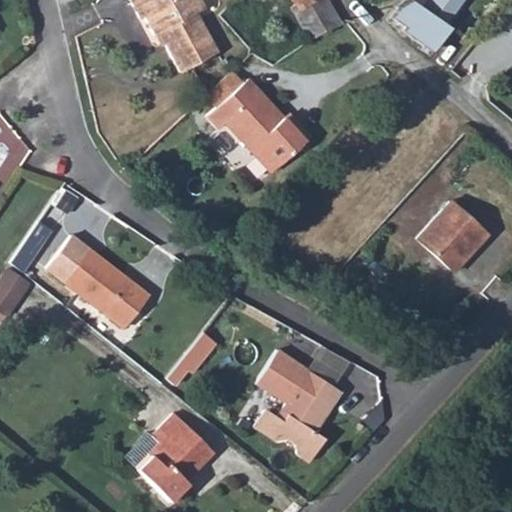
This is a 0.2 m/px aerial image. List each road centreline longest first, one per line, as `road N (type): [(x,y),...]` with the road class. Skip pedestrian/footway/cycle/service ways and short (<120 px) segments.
road 1 (residential): [(432,405),(333,331),(153,233),(108,189),(78,134),(44,0)]
road 2 (unclassified): [(352,0),(511,148)]
road 3 (unclassified): [(432,405),(328,511)]
